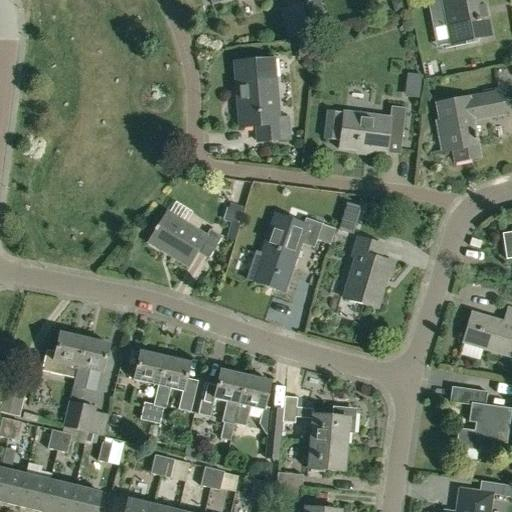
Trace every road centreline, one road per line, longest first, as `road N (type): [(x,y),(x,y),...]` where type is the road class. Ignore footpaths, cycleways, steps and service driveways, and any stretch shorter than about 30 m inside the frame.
road 1 (residential): [(166,0),(189,53),(195,144),(204,161),(470,206)]
road 2 (residential): [(409,387),(158,307),(0,274)]
road 3 (residential): [(409,387),(451,232),(470,206)]
road 4 (residential): [(391,511),(409,387)]
